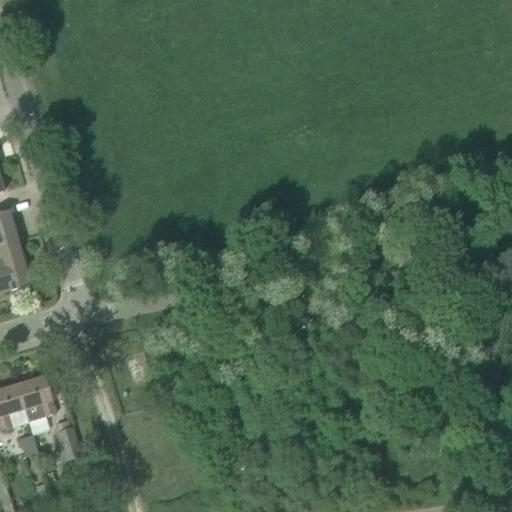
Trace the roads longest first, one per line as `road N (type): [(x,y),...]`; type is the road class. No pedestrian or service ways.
road 1 (unclassified): [(511,384),(288,285),(221,272),(76,312)]
road 2 (unclassified): [(76,312),(0,41)]
